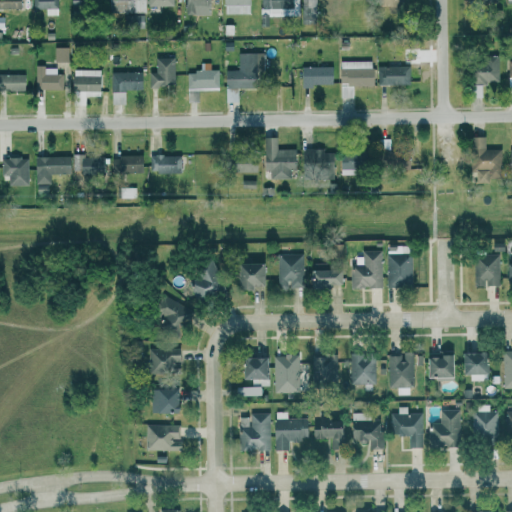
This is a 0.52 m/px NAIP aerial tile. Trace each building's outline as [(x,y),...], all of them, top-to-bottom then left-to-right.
[(17,0),(0,0),(0,8),(18,7),(17,0)] [(56,0),(31,0),(31,8),(45,8),(45,14),(57,14),(56,0)] [(145,12),(144,0),(107,0),(107,13),(145,12)] [(183,0),(184,14),(207,14),(207,0),(183,0)] [(221,0),(222,13),(248,13),(247,0),(221,0)] [(259,0),(260,14),(298,13),(297,0),(259,0)] [(299,0),(300,19),(315,19),(314,0),(299,0)] [(143,14),(126,15),(127,28),(144,27),(143,14)] [(65,47),(53,46),(53,60),(64,61),(65,47)] [(258,51),(244,51),(245,67),(224,67),(225,101),(235,101),(235,87),(259,87),(258,51)] [(496,81),(497,55),(482,54),(482,60),(468,60),(467,83),(486,84),(486,81),(496,81)] [(147,71),(147,87),(173,86),(172,56),(153,57),(153,71),(147,71)] [(370,85),(370,59),(337,60),(338,96),(350,96),(350,85),(370,85)] [(186,89),(215,85),(211,61),(198,63),(199,69),(184,71),(186,89)] [(34,89),(59,88),(59,65),(33,66),(34,89)] [(329,65),(299,66),(299,87),(310,87),(310,84),(329,83),(329,65)] [(375,84),(408,83),(407,65),(375,66),(375,84)] [(99,95),(99,68),(72,69),(72,104),(84,104),(84,96),(99,95)] [(110,71),(109,103),(123,104),(123,89),(138,89),(139,71),(110,71)] [(0,89),(24,90),(24,73),(0,72),(0,89)] [(288,177),(287,168),(293,168),(293,148),(274,148),(274,136),(261,136),(262,170),(267,170),(268,178),(288,177)] [(498,149),(483,149),(483,136),(467,136),(468,169),(473,169),(473,182),(487,182),(486,178),(498,178),(498,149)] [(331,151),(322,151),(322,148),(299,148),(299,175),(331,175),(331,151)] [(339,171),(369,170),(368,149),(338,150),(339,171)] [(101,173),(102,155),(71,154),(71,172),(101,173)] [(140,172),(140,154),(117,155),(117,164),(114,164),(114,173),(140,172)] [(147,154),(148,173),(174,172),(174,154),(147,154)] [(254,172),(254,154),(230,154),(230,171),(254,172)] [(33,156),(33,183),(48,183),(48,173),(67,173),(67,155),(33,156)] [(26,184),(26,156),(0,156),(0,174),(6,174),(6,185),(26,184)] [(118,197),(134,197),(134,187),(118,187),(118,197)] [(379,249),(357,249),(357,263),(348,263),(349,287),(379,287),(379,249)] [(301,252),(275,254),(276,288),(287,287),(287,286),(302,285),(301,252)] [(410,286),(409,252),(384,253),(385,287),(410,286)] [(497,253),(472,254),(472,285),(497,284),(497,253)] [(217,294),(217,259),(195,260),(195,279),(189,279),(190,294),(217,294)] [(234,261),(233,288),(249,288),(249,284),(260,285),(261,262),(234,261)] [(337,268),(307,269),(308,287),(328,287),(328,283),(338,283),(337,268)] [(151,312),(181,328),(191,310),(161,294),(151,312)] [(145,369),(178,370),(179,348),(146,346),(145,369)] [(511,387),(511,349),(500,349),(501,387),(511,387)] [(309,381),(335,382),(336,353),(310,352),(309,381)] [(348,352),(348,383),(373,384),(373,352),(348,352)] [(459,352),(459,374),(468,374),(468,379),(477,379),(477,373),(483,373),(483,352),(459,352)] [(297,354),(271,354),(272,389),(298,388),(297,354)] [(449,355),(424,354),(424,376),(449,376),(449,355)] [(238,378),(264,378),(263,357),(238,357),(238,378)] [(257,394),(257,386),(233,386),(233,395),(257,394)] [(173,388),(149,387),(149,411),(173,412),(173,388)] [(487,404),(472,403),(471,437),(496,438),(497,410),(487,410),(487,404)] [(420,412),(406,412),(406,405),(396,405),(396,413),(389,413),(390,434),(406,433),(407,447),(420,447),(420,412)] [(438,408),(438,422),(427,422),(428,445),(458,444),(457,408),(438,408)] [(272,449),(287,449),(287,441),(305,440),(305,418),(286,418),(285,411),(271,411),(272,449)] [(268,448),(267,412),(247,412),(247,416),(236,416),(236,449),(268,448)] [(310,418),(310,438),(340,437),(340,417),(310,418)] [(349,439),(368,438),(368,448),(381,448),(381,430),(376,430),(376,418),(349,419),(349,439)] [(178,436),(178,424),(144,423),(143,449),(169,449),(170,436),(178,436)]
